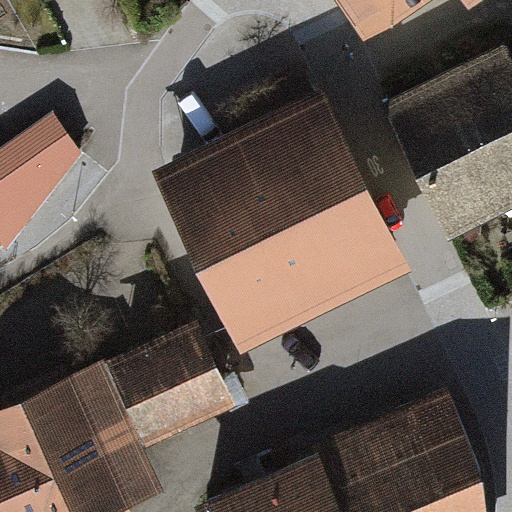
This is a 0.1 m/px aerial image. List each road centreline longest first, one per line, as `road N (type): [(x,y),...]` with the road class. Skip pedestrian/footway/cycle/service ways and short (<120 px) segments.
road 1 (residential): [(312,0),(511,392)]
road 2 (unknown): [(461,289),(223,440),(143,511)]
